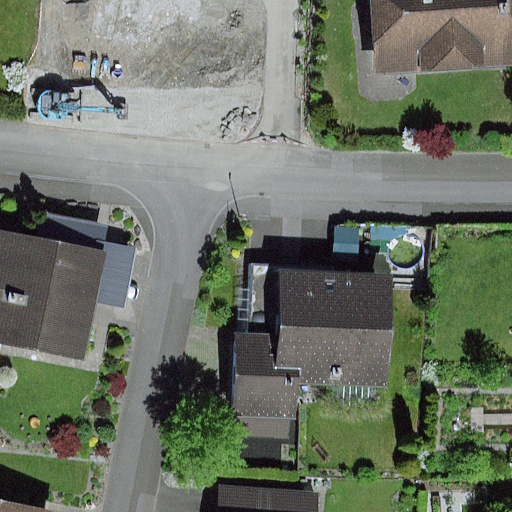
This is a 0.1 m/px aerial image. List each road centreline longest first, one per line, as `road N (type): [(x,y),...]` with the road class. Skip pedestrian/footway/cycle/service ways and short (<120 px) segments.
road 1 (residential): [(129,511),(192,177)]
road 2 (residential): [(192,177),(511,185)]
road 3 (residential): [(0,148),(192,177)]
